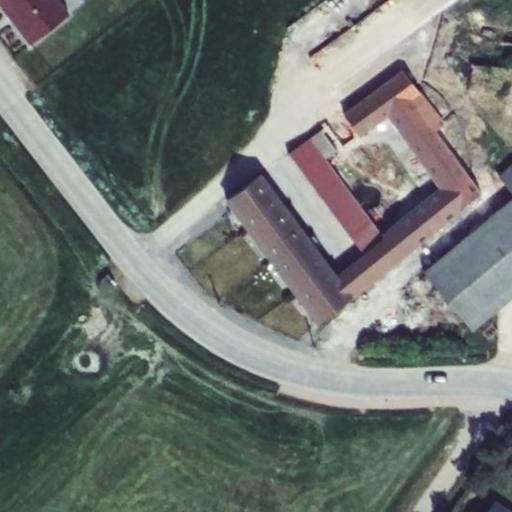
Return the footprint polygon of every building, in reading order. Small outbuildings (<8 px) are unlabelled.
[(56,0),(0,0),(0,7),(30,45),(68,15),(56,0)] [(470,66),(468,92),(511,96),(511,14),(478,11),(473,66),(470,66)] [(342,114),(359,136),(384,117),(433,179),(456,208),(480,190),(434,132),(445,124),(421,93),(419,94),(400,69),(342,114)] [(359,136),(342,114),(225,205),(318,323),(408,253),(468,329),(511,295),(511,164),(480,190),(456,208),(433,179),(419,190),(426,198),(392,224),(396,229),(386,238),(326,162),(359,136)] [(511,511),(494,500),(485,511),(511,511)]
